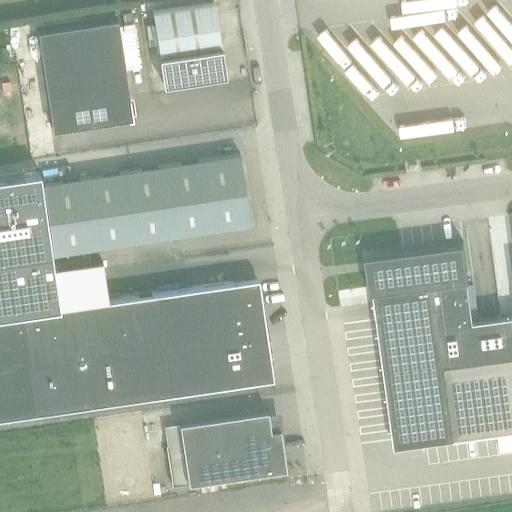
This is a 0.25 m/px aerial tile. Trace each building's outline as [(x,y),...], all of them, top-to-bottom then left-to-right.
[(214,1),(152,11),(159,55),(158,55),(163,86),(226,76),(222,46),(221,46),(214,1)] [(117,17),(37,29),(52,129),(128,117),(128,118),(132,117),(129,97),(117,17)] [(245,188),(239,153),(200,158),(205,194),(245,188)] [(205,194),(200,158),(160,164),(166,200),(205,194)] [(121,171),(126,206),(166,200),(160,164),(121,171)] [(39,170),(0,176),(0,417),(32,413),(172,392),(167,359),(157,292),(59,306),(39,170)] [(81,177),(87,212),(126,206),(121,171),(81,177)] [(42,183),(47,218),(87,212),(81,177),(42,183)] [(205,194),(211,229),(250,223),(245,188),(205,194)] [(166,200),(171,235),(211,229),(205,194),(166,200)] [(126,206),(132,241),(171,235),(166,200),(126,206)] [(126,206),(87,212),(92,247),(132,241),(126,206)] [(87,212),(47,218),(53,253),(92,247),(87,212)] [(413,445),(511,430),(511,313),(473,319),(462,242),(390,252),(365,256),(367,268),(370,292),(374,292),(379,324),(381,342),(384,357),(386,373),(388,389),(391,404),(392,417),(395,435),(397,448),(413,445)] [(232,281),(157,292),(167,359),(172,392),(273,377),(267,332),(259,277),(232,281)] [(364,321),(363,280),(333,280),(334,322),(364,321)] [(182,442),(166,444),(172,485),(286,468),(280,427),(270,429),(267,409),(261,410),(179,422),(182,442)]
